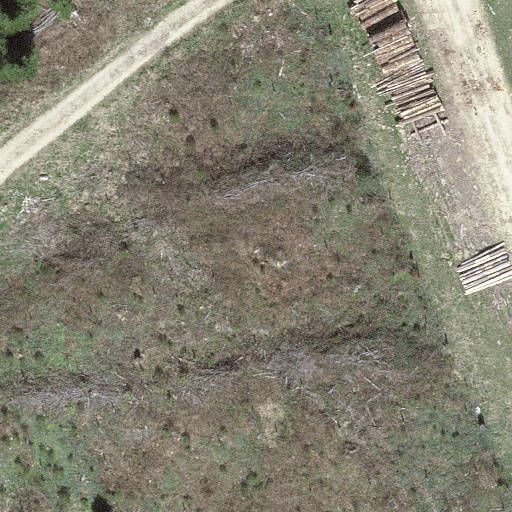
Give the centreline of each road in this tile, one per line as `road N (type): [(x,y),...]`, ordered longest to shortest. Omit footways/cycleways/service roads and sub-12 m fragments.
road 1 (track): [(217,0),(0,176)]
road 2 (track): [(511,186),(449,0)]
